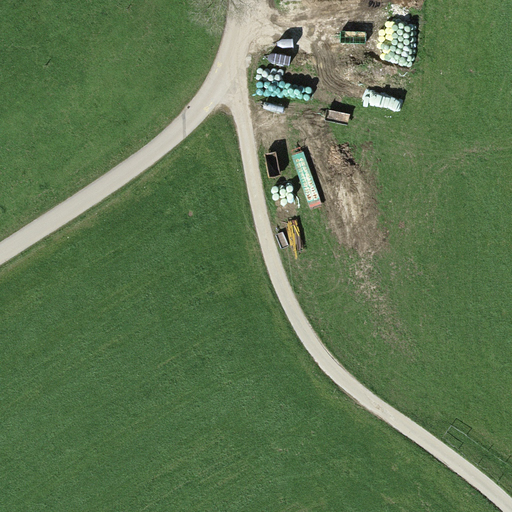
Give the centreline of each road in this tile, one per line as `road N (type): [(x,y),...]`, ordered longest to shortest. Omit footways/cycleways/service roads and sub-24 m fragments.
road 1 (track): [(228,61),(283,293),(324,369),(467,472),(508,511)]
road 2 (track): [(0,257),(216,101),(241,0)]
road 3 (track): [(511,123),(387,84),(241,0)]
road 4 (track): [(369,511),(355,392)]
